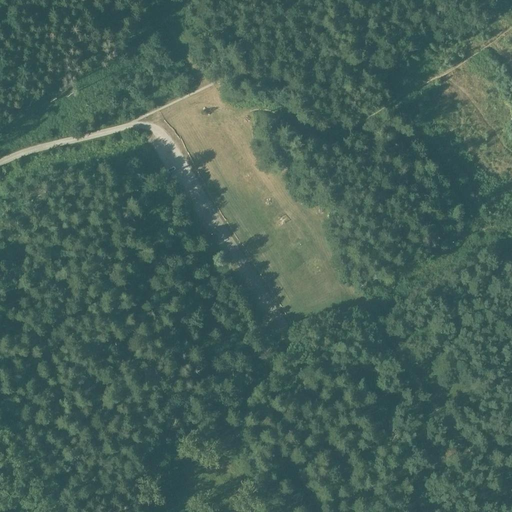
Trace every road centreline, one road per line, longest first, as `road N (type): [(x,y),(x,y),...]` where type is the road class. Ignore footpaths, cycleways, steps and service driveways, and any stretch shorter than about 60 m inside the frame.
road 1 (unclassified): [(0,162),(139,124),(158,132),(287,330),(298,367)]
road 2 (track): [(230,114),(272,109),(321,137),(341,136),(479,51)]
road 3 (track): [(364,309),(209,95)]
road 4 (track): [(495,483),(364,309)]
road 5 (unclassified): [(298,367),(274,430),(314,511)]
road 6 (unclassified): [(366,511),(304,382)]
